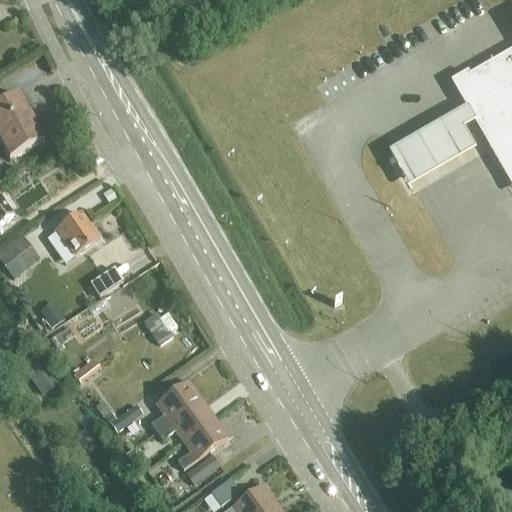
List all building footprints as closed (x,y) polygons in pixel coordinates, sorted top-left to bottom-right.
[(511,53),(460,83),(458,91),(470,111),(478,125),(511,184),(511,53)] [(0,147),(9,163),(44,144),(19,98),(0,108),(0,147)] [(470,111),(385,160),(404,195),(472,158),(460,136),(478,125),(470,111)] [(0,236),(2,236),(0,232),(0,229),(13,221),(0,201),(0,236)] [(64,247),(74,261),(97,244),(78,218),(55,235),(56,236),(46,243),(54,254),(64,247)] [(0,256),(0,266),(11,280),(35,261),(20,241),(0,256)] [(105,284),(131,266),(116,246),(91,264),(105,284)] [(144,317),(150,326),(164,318),(159,308),(144,317)] [(44,322),(51,334),(73,320),(65,309),(44,322)] [(50,343),(57,352),(74,340),(67,331),(50,343)] [(46,383),(58,375),(41,349),(29,356),(46,383)] [(80,388),(122,356),(118,349),(109,356),(107,353),(88,368),(87,367),(73,378),(80,388)] [(399,356),(390,361),(397,375),(406,370),(399,356)] [(156,437),(201,404),(187,385),(155,408),(163,419),(150,429),(156,437)] [(182,445),(214,422),(201,404),(156,437),(162,445),(175,435),(182,445)] [(103,405),(95,411),(102,421),(103,420),(109,428),(110,427),(116,436),(142,418),(136,409),(116,423),(103,405)] [(214,422),(182,445),(190,456),(176,466),(183,474),(228,442),(214,422)] [(185,479),(193,489),(219,470),(211,460),(185,479)] [(210,497),(220,511),(240,497),(230,483),(210,497)] [(270,511),(276,508),(262,489),(230,511),(270,511)]
